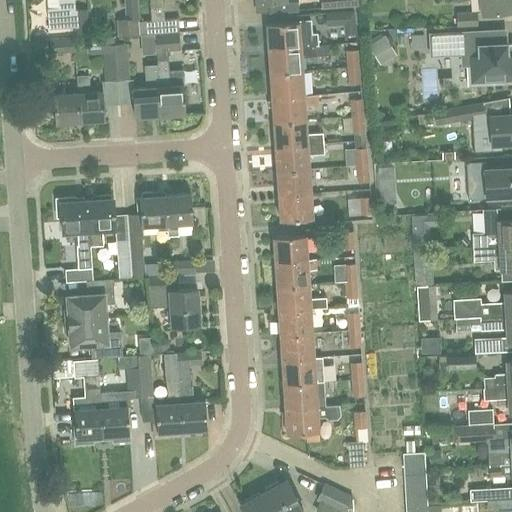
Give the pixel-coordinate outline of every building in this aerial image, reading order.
[(76,4),(75,0),(57,0),(58,8),(46,9),(48,29),(74,27),(75,39),(88,38),(86,10),(75,11),(75,4),(76,4)] [(141,35),(140,22),(138,22),(136,0),(123,0),(125,20),(116,20),(118,36),(141,35)] [(153,34),(178,32),(177,19),(164,20),(162,0),(148,0),(150,21),(140,22),(141,35),(153,34)] [(258,0),(259,4),(269,4),(270,12),(299,10),(298,0),(258,0)] [(319,0),(320,9),(358,6),(357,0),(319,0)] [(511,0),(480,0),(483,15),(511,11),(511,0)] [(325,27),(343,26),(344,36),(355,35),(353,11),(324,13),(325,27)] [(456,27),(457,27),(477,25),(476,12),(455,13),(456,27)] [(268,25),(269,49),(318,46),(317,34),(313,34),(312,21),(299,22),(299,23),(296,23),(268,25)] [(469,63),(470,83),(511,81),(511,42),(487,44),(487,31),(431,34),(432,54),(471,52),(471,63),(469,63)] [(178,32),(153,34),(155,53),(179,51),(178,32)] [(49,54),(74,52),(73,39),(49,41),(49,54)] [(116,45),(119,81),(129,80),(127,44),(116,45)] [(119,81),(116,45),(101,46),(104,82),(119,81)] [(271,74),(303,71),(302,57),(319,56),(318,46),(269,49),(271,74)] [(346,69),(358,68),(357,50),(345,51),(346,69)] [(161,117),(187,115),(185,86),(171,87),(169,58),(157,59),(158,65),(161,117)] [(146,89),(134,90),(136,119),(161,117),(158,65),(145,66),(146,89)] [(358,68),(346,69),(348,85),(360,84),(358,68)] [(273,98),(305,96),(303,71),(271,74),(273,98)] [(57,125),(81,123),(78,76),(76,76),(77,95),(54,96),(57,125)] [(78,76),(81,123),(106,121),(104,93),(89,94),(88,76),(78,76)] [(443,76),(428,78),(432,106),(448,103),(443,76)] [(107,102),(131,101),(130,81),(106,82),(107,102)] [(275,123),(307,121),(306,106),(317,105),(317,95),(305,96),(273,98),(275,123)] [(351,118),(363,117),(361,99),(349,100),(350,110),(351,118)] [(475,153),(491,152),(504,152),(504,143),(511,142),(511,113),(491,114),(491,116),(484,116),(482,103),(476,104),(455,107),(432,112),(435,126),(473,118),(475,153)] [(363,117),(351,118),(352,134),(364,133),(363,117)] [(323,132),(308,133),(307,121),(275,123),(276,147),(308,145),(324,143),(323,132)] [(310,169),(309,155),(324,154),(324,143),(308,145),(276,147),(278,171),(310,169)] [(356,165),(367,164),(366,147),(355,148),(356,165)] [(473,198),(511,195),(511,165),(485,168),(484,158),(470,159),(473,198)] [(358,182),(369,181),(367,164),(356,165),(358,182)] [(280,196),(312,194),(310,169),(278,171),(280,196)] [(379,204),(395,204),(394,186),(378,187),(379,204)] [(168,228),(166,196),(156,197),(156,195),(154,193),(144,193),(142,196),(143,197),(141,197),(141,198),(135,199),(136,214),(142,213),(143,227),(156,226),(157,232),(167,231),(167,229),(168,228)] [(166,196),(168,228),(169,228),(170,237),(180,237),(179,225),(194,224),(192,194),(166,196)] [(312,194),(280,196),(281,221),(314,219),(312,194)] [(88,201),(91,247),(104,246),(103,230),(116,229),(114,200),(112,200),(112,198),(110,196),(100,197),(98,199),(98,201),(88,201)] [(372,213),(370,196),(359,197),(361,214),(372,213)] [(93,280),(91,247),(88,201),(61,203),(63,232),(78,231),(79,246),(77,246),(79,269),(66,270),(67,282),(93,280)] [(499,245),(511,243),(511,207),(497,208),(498,232),(473,234),(474,246),(499,245)] [(342,250),(354,249),(352,232),(340,233),(342,250)] [(129,236),(132,278),(146,277),(145,264),(143,263),(141,235),(129,236)] [(276,261),(308,259),(307,235),(274,237),(276,261)] [(118,279),(132,278),(129,236),(127,236),(127,240),(115,241),(118,279)] [(511,243),(499,245),(474,246),(475,260),(489,259),(489,258),(494,257),(495,269),(500,269),(500,271),(511,269),(511,243)] [(278,287),(310,284),(309,269),(315,270),(315,259),(308,259),(276,261),(278,287)] [(172,275),(196,274),(195,260),(171,262),(172,275)] [(344,282),(356,281),(355,264),(342,265),(344,282)] [(148,278),(151,308),(171,307),(172,326),(200,324),(198,288),(178,290),(177,276),(148,278)] [(65,321),(106,318),(105,305),(115,304),(113,280),(86,281),(87,295),(67,296),(68,305),(64,309),(65,321)] [(357,298),(356,281),(344,282),(345,299),(357,298)] [(279,311),(312,309),(312,308),(328,307),(327,297),(311,298),(310,284),(278,287),(279,311)] [(428,317),(441,317),(440,287),(428,287),(428,317)] [(129,289),(118,289),(118,307),(129,308),(129,289)] [(479,317),(511,314),(511,289),(504,290),(504,301),(480,303),(480,297),(454,299),(455,317),(479,316),(479,317)] [(281,335),(313,333),(312,309),(279,311),(281,335)] [(359,330),(358,313),(346,314),(347,330),(359,330)] [(511,314),(479,317),(480,331),(506,329),(507,340),(511,339),(511,314)] [(97,358),(98,358),(122,356),(121,331),(107,332),(106,318),(65,321),(66,333),(70,337),(71,346),(91,344),(92,358),(97,358)] [(347,330),(349,348),(360,347),(359,330),(347,330)] [(283,359),(315,357),(313,333),(281,335),(283,359)] [(504,337),(479,339),(474,339),(474,353),(479,352),(504,351),(504,337)] [(422,357),(438,356),(438,344),(421,344),(422,357)] [(199,352),(178,353),(178,355),(180,379),(183,431),(208,429),(206,400),(191,401),(189,367),(200,366),(199,352)] [(178,355),(166,356),(167,379),(180,379),(178,355)] [(475,355),(447,356),(448,370),(476,368),(475,355)] [(284,383),(316,381),(316,368),(324,367),(323,356),(315,357),(283,359),(284,383)] [(75,425),(73,425),(75,444),(93,442),(93,437),(103,436),(100,392),(97,358),(92,358),(73,359),(75,376),(83,376),(84,391),(87,394),(88,408),(74,409),(75,425)] [(482,388),(511,386),(511,360),(507,360),(507,373),(493,374),(493,377),(482,378),(482,388)] [(350,379),(362,378),(362,367),(361,362),(349,363),(350,379)] [(151,366),(137,367),(139,397),(140,397),(153,396),(151,366)] [(127,390),(100,392),(103,436),(112,435),(113,441),(130,439),(130,434),(128,405),(130,405),(130,398),(139,397),(137,367),(126,368),(127,390)] [(362,378),(350,379),(352,397),(364,397),(362,378)] [(158,424),(154,426),(155,433),(158,436),(171,436),(174,432),(183,431),(180,379),(167,379),(169,402),(156,403),(157,409),(157,421),(158,424)] [(286,408),(318,406),(316,381),(284,383),(286,408)] [(511,386),(482,388),(483,400),(509,398),(509,411),(511,410),(511,386)] [(324,416),(328,420),(337,419),(340,416),(339,404),(318,406),(286,408),(288,433),(308,431),(308,441),(320,440),(319,416),(324,416)] [(468,410),(468,424),(493,422),(492,408),(468,410)] [(365,412),(353,413),(354,430),(366,429),(365,412)] [(452,442),(494,440),(493,423),(452,426),(452,442)] [(488,464),(511,462),(511,436),(511,450),(511,451),(487,453),(488,464)] [(355,442),(348,443),(349,467),(364,466),(362,442),(355,442)] [(403,467),(426,465),(425,451),(402,452),(403,467)] [(511,462),(488,464),(488,478),(500,478),(500,475),(511,474),(511,462)] [(426,476),(426,465),(403,467),(403,477),(426,476)] [(404,490),(427,488),(427,477),(426,476),(403,477),(404,490)] [(264,492),(274,511),(304,511),(287,480),(279,484),(278,481),(264,489),(266,491),(264,492)] [(324,485),(318,499),(320,500),(337,508),(345,511),(352,498),(324,485)] [(404,490),(405,504),(428,503),(427,493),(427,488),(404,490)] [(471,500),(488,499),(488,488),(471,489),(471,500)] [(274,511),(264,492),(260,494),(259,492),(240,502),(245,511),(274,511)] [(511,498),(495,498),(494,510),(511,510),(511,498)] [(428,503),(405,504),(405,511),(428,511),(428,505),(428,503)]
